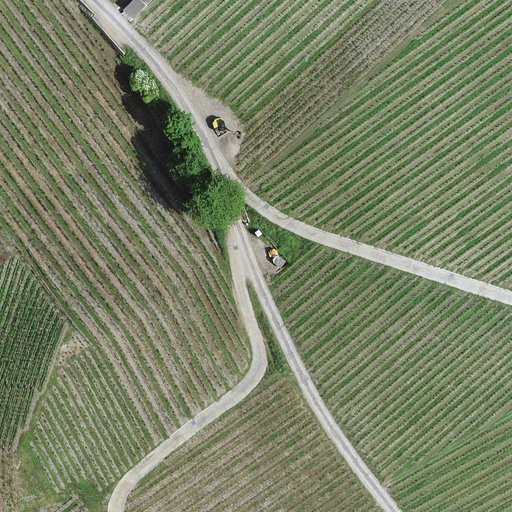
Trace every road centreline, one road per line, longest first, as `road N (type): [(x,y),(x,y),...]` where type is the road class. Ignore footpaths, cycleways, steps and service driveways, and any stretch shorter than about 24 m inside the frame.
road 1 (track): [(90,0),(132,41),(212,148),(307,389),(393,511)]
road 2 (track): [(511,298),(297,226),(227,184)]
